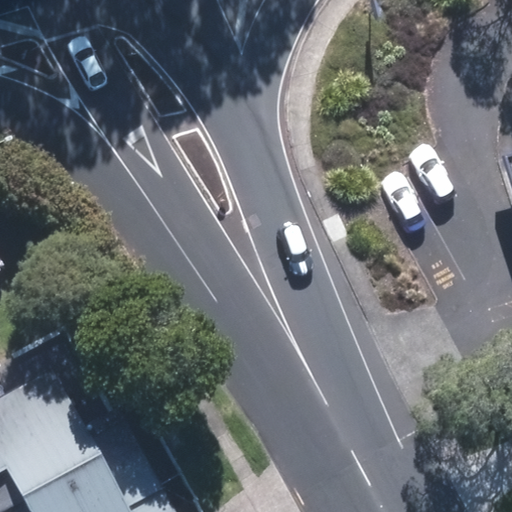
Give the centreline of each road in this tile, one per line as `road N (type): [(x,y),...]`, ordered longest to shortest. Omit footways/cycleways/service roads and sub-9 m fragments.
road 1 (secondary): [(217,192),(392,511)]
road 2 (secondary): [(217,192),(0,95)]
road 3 (secondary): [(107,0),(217,192)]
road 4 (secondary): [(277,0),(254,52),(217,192)]
